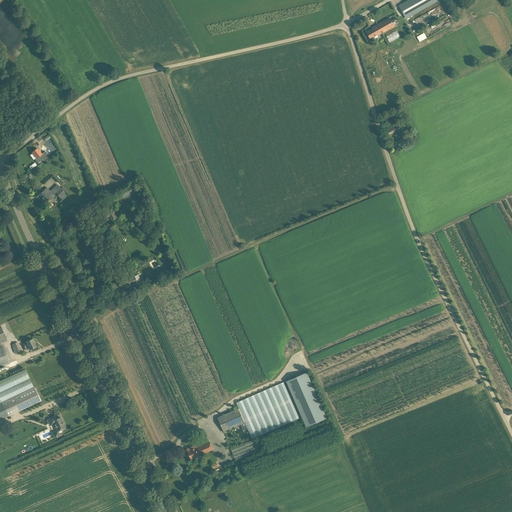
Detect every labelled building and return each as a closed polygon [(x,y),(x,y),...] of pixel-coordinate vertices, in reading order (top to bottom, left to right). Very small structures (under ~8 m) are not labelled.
[(408,0),(399,5),(406,19),(437,1),(436,0),(408,0)] [(390,18),(378,25),(382,33),(394,26),(390,18)] [(382,33),(378,25),(372,28),(373,29),(367,32),(370,38),(377,34),(378,35),(382,33)] [(387,35),(389,41),(401,37),(398,30),(387,35)] [(424,33),(417,37),(420,42),(427,38),(424,33)] [(384,130),(387,136),(401,130),(401,129),(398,123),(397,124),(384,130)] [(36,158),(35,159),(37,162),(43,158),(45,160),(49,157),(45,151),(41,154),(37,148),(32,152),(36,158)] [(42,191),(39,194),(46,202),(47,202),(48,203),(49,203),(50,203),(51,202),(51,201),(52,200),(52,199),(51,198),(53,195),(56,193),(60,198),(66,193),(57,184),(50,191),(46,187),(42,191)] [(112,207),(102,214),(106,219),(109,217),(113,222),(118,219),(115,213),(112,207)] [(127,278),(116,283),(119,290),(124,287),(125,289),(138,283),(135,276),(128,280),(127,278)] [(27,343),(23,344),(26,351),(36,347),(32,339),(26,341),(27,343)] [(12,344),(14,347),(13,347),(16,353),(18,352),(17,351),(22,349),(18,341),(12,344)] [(2,345),(0,346),(0,367),(10,363),(2,345)] [(0,381),(0,401),(33,386),(26,370),(0,381)] [(286,381),(306,428),(327,418),(308,372),(286,381)] [(238,408),(217,417),(224,431),(245,422),(252,438),(299,418),(283,382),(236,403),(238,408)] [(34,387),(0,403),(0,419),(41,401),(34,387)] [(48,419),(46,421),(47,425),(50,423),(51,425),(54,424),(58,431),(66,427),(64,423),(63,423),(60,417),(57,419),(55,416),(48,419)] [(256,439),(231,449),(236,462),(261,451),(256,439)] [(187,449),(191,459),(213,449),(209,441),(194,448),(193,446),(187,449)]
